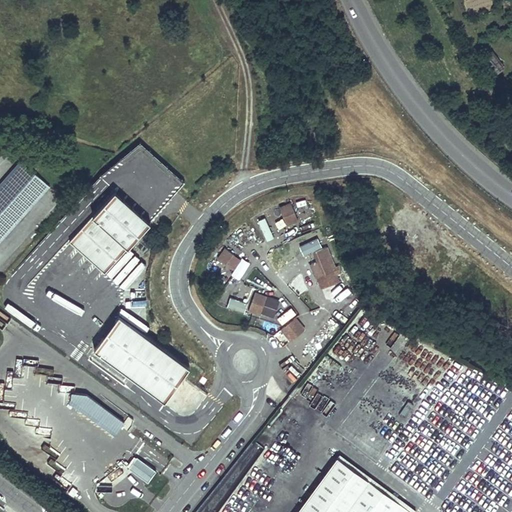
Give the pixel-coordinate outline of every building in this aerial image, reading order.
[(166,202),(183,183),(139,142),(99,176),(10,275),(25,288),(68,241),(131,170),(166,202)] [(0,240),(49,186),(20,161),(0,183),(0,240)] [(103,272),(166,202),(131,170),(68,241),(103,272)] [(280,208),(287,226),(298,222),(291,204),(280,208)] [(336,273),(341,271),(339,265),(336,266),(327,246),(313,252),(317,261),(311,264),(321,288),(339,280),(336,273)] [(218,258),(234,270),(241,260),(225,248),(218,258)] [(345,304),(357,299),(348,280),(336,285),(345,304)] [(249,310),(259,314),(260,312),(266,296),(256,292),(249,310)] [(279,301),(266,296),(260,312),(273,317),(279,301)] [(280,324),(295,315),(291,308),(275,317),(280,324)] [(164,402),(189,368),(118,316),(93,351),(164,402)] [(282,329),(290,340),(304,330),(296,318),(282,329)] [(78,407),(115,434),(123,423),(86,396),(78,407)] [(126,467),(147,483),(155,472),(134,456),(126,467)] [(407,511),(336,458),(295,511),(407,511)]
